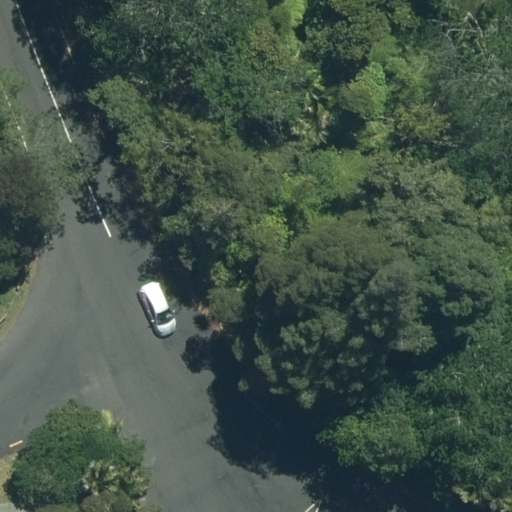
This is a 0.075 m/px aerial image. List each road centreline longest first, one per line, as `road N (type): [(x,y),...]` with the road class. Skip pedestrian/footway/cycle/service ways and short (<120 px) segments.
road 1 (residential): [(0,0),(15,87),(119,322)]
road 2 (residential): [(225,482),(331,463),(426,511)]
road 3 (residential): [(119,322),(225,482)]
road 4 (residential): [(119,322),(0,396)]
